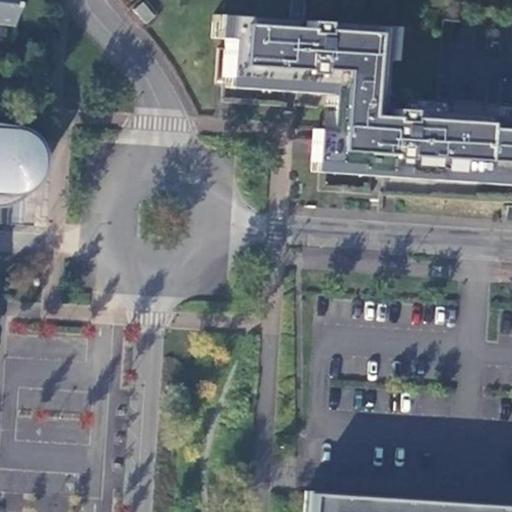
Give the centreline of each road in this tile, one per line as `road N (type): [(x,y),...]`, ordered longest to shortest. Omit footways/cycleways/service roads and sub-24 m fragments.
road 1 (residential): [(511,245),(203,223)]
road 2 (tertiary): [(138,511),(152,267)]
road 3 (tertiary): [(86,0),(158,100),(159,173)]
road 4 (tertiary): [(159,173),(136,177),(109,213),(125,255),(152,267)]
